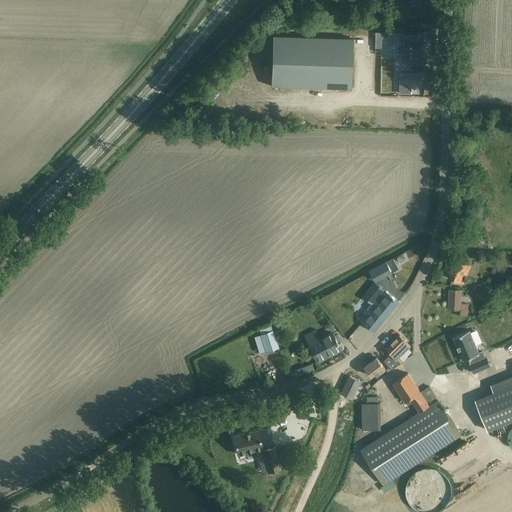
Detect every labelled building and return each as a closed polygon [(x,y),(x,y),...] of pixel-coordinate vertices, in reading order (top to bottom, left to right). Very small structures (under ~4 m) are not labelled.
[(387,22),(388,13),(375,13),(375,21),(387,22)] [(272,35),(271,86),(300,87),(323,88),(351,89),(353,38),(272,35)] [(418,35),(403,35),(403,63),(408,63),(408,64),(424,64),(424,63),(426,63),(426,56),(424,56),(424,41),(418,41),(418,35)] [(400,74),(399,93),(409,93),(409,83),(413,83),(413,84),(420,84),(420,82),(421,82),(421,74),(400,74)] [(103,155),(121,137),(117,133),(100,151),(103,155)] [(482,228),(484,208),(474,207),(472,227),(482,228)] [(464,284),(467,276),(471,265),(456,259),(448,277),(464,284)] [(387,261),(370,270),(375,279),(392,270),(387,261)] [(469,304),(461,303),(462,290),(450,289),(449,309),(461,310),(460,316),(468,316),(469,304)] [(399,301),(385,290),(373,305),(372,304),(370,304),(368,307),(368,309),(360,319),(374,331),(399,301)] [(511,311),(495,319),(502,333),(511,328),(511,311)] [(324,325),(315,329),(318,338),(327,334),(324,325)] [(470,330),(454,337),(464,360),(469,358),(472,363),(471,364),(474,372),(491,365),(487,357),(486,357),(484,352),(480,353),(476,345),(470,330)] [(261,335),(263,341),(266,351),(278,347),(272,331),(261,335)] [(341,349),(339,344),(341,343),(342,342),(338,335),(337,334),(334,335),(333,333),(321,339),(323,341),(312,347),(319,361),(341,349)] [(411,346),(407,342),(400,335),(386,348),(391,353),(384,361),(392,369),(402,363),(398,358),(411,346)] [(501,356),(511,352),(511,340),(497,346),(501,356)] [(365,366),(371,374),(372,376),(376,373),(378,375),(386,369),(377,357),(365,366)] [(291,378),(292,377),(315,369),(313,363),(289,372),(290,375),(291,378)] [(392,478),(401,473),(461,434),(430,386),(421,392),(408,373),(393,383),(406,402),(407,401),(409,405),(413,402),(420,412),(378,438),(370,444),(361,449),(383,484),(392,478)] [(361,381),(359,380),(350,376),(342,393),(353,399),(361,381)] [(511,384),(477,400),(490,430),(511,420),(511,384)] [(363,430),(374,429),(381,429),(381,403),(373,403),(363,403),(363,430)] [(233,437),(235,447),(237,455),(257,450),(258,458),(264,456),(267,472),(280,469),(275,447),(263,450),(258,431),(233,437)] [(476,435),(414,469),(425,488),(437,481),(433,473),(457,460),(453,452),(478,438),(476,435)] [(423,501),(429,511),(460,493),(454,483),(423,501)]
